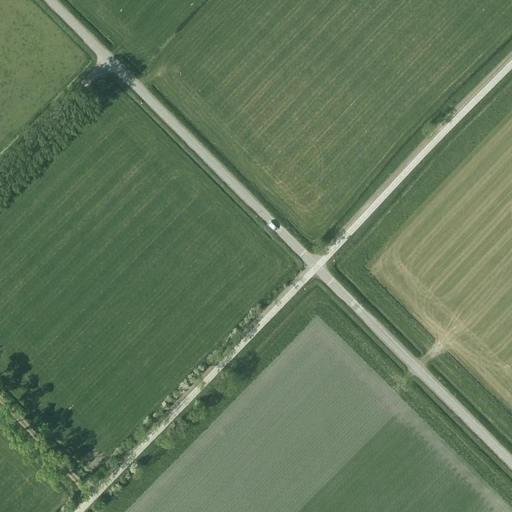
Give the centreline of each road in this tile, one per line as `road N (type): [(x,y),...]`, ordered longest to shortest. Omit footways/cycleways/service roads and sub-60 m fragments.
road 1 (tertiary): [(511,463),(50,0)]
road 2 (track): [(70,511),(511,55)]
